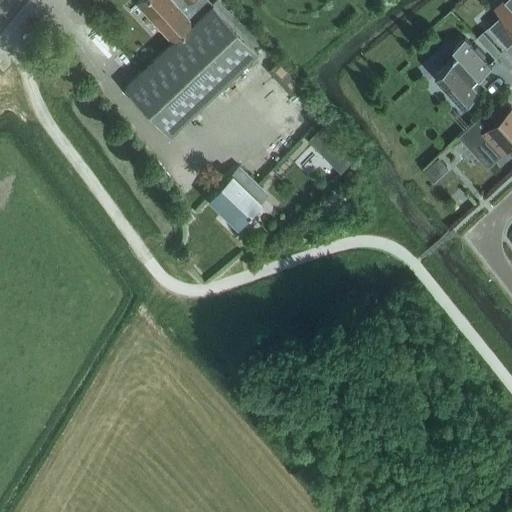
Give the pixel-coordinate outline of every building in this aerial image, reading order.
[(172,42),(124,87),(169,135),(256,51),(253,47),(262,39),(223,0),(215,0),(172,42)] [(139,0),(136,3),(172,42),(215,0),(207,0),(139,0)] [(502,15),(489,27),(508,47),(511,43),(511,0),(502,0),(495,7),(502,15)] [(484,32),(477,37),(491,52),(497,46),(484,32)] [(455,60),(454,59),(436,75),(463,104),(481,88),(474,81),(480,76),(480,77),(492,66),(465,37),(453,48),(460,55),(455,60)] [(511,112),(500,99),(459,136),(460,137),(463,134),(471,144),(475,141),(494,162),(511,145),(511,112)] [(326,162),(343,147),(328,130),(311,144),(326,162)] [(344,148),(330,163),(340,172),(354,157),(344,148)] [(440,157),(424,171),(434,182),(449,168),(440,157)] [(237,224),(262,198),(262,188),(238,166),(209,196),(237,224)] [(446,398),(433,383),(424,390),(437,405),(446,398)]
